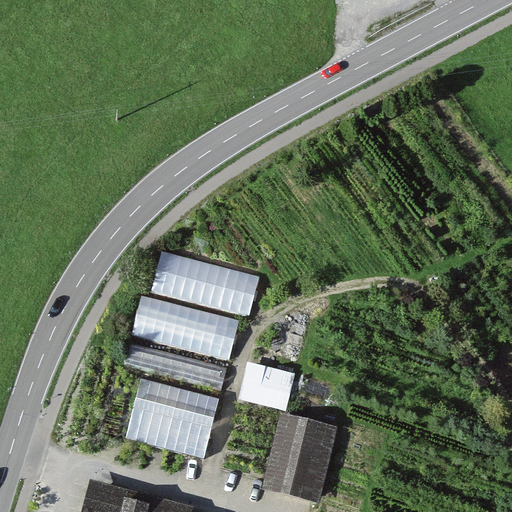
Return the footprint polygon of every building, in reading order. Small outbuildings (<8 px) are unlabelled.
[(165,255),(156,295),(253,317),(263,276),(165,255)] [(233,363),(243,323),(145,297),(135,337),(233,363)] [(295,377),(247,366),(238,403),(286,414),(295,377)] [(143,382),(129,445),(208,463),(222,399),(143,382)] [(337,433),(282,420),(264,497),(319,510),(337,433)] [(194,511),(92,487),(85,511),(194,511)]
